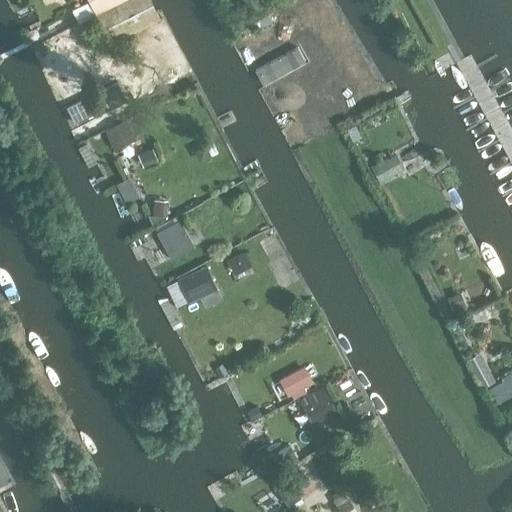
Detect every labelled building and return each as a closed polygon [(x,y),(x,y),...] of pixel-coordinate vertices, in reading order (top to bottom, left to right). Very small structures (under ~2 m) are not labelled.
[(89,0),(96,12),(119,0),(89,0)] [(255,88),(284,72),(276,57),(275,57),(249,72),(247,73),(255,88)] [(114,145),(149,128),(139,109),(105,126),(114,145)] [(131,172),(118,179),(128,197),(141,190),(131,172)] [(158,226),(171,255),(196,244),(183,215),(158,226)] [(177,302),(219,286),(209,262),(167,278),(177,302)] [(483,357),(468,364),(480,386),(495,379),(483,357)] [(308,363),(281,372),(288,393),(315,383),(308,363)] [(511,382),(495,391),(504,407),(511,402),(511,382)] [(0,496),(4,504),(22,495),(0,453),(0,496)]
